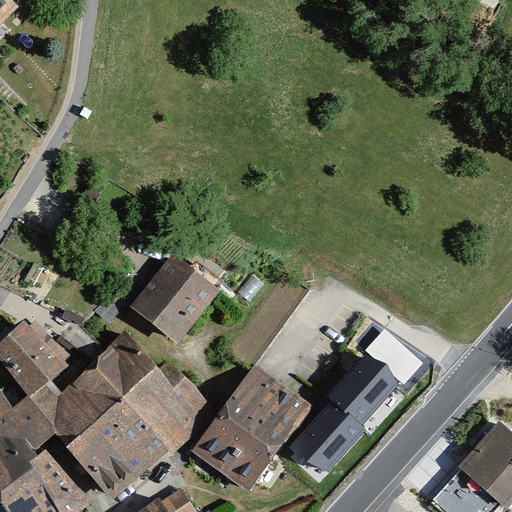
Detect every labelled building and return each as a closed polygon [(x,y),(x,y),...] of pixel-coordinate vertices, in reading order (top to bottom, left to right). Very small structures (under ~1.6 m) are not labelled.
[(0,29),(13,17),(0,3),(0,29)] [(175,256),(135,306),(179,341),(220,290),(175,256)] [(20,332),(0,349),(0,377),(26,407),(41,394),(62,377),(57,371),(65,365),(34,328),(24,337),(20,332)] [(0,511),(83,511),(85,511),(40,453),(50,445),(109,509),(204,413),(164,372),(153,381),(122,339),(54,407),(41,394),(26,407),(8,418),(0,405),(0,511)] [(329,397),(333,400),(362,427),(401,385),(367,354),(329,397)] [(254,365),(192,450),(249,491),(311,406),(254,365)] [(362,427),(333,400),(295,444),(329,473),(366,431),(362,427)] [(502,511),(511,501),(511,444),(497,431),(457,474),(498,511),(502,511)] [(196,511),(180,489),(146,511),(196,511)]
